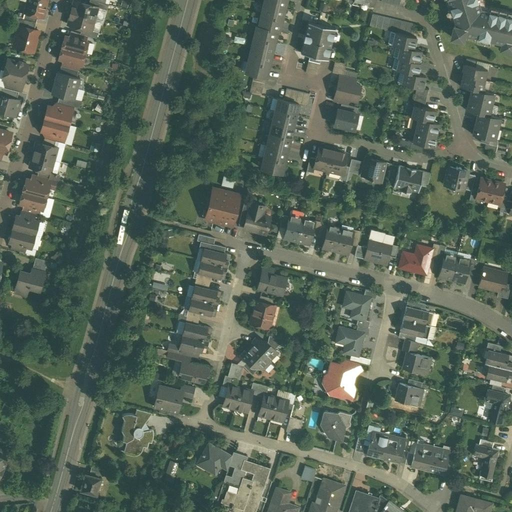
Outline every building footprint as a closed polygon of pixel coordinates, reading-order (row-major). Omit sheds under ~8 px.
[(47,0),(29,0),(29,1),(27,1),(24,12),(38,16),(42,17),(47,0)] [(92,0),(89,0),(88,5),(97,7),(97,8),(103,10),(104,3),(92,0)] [(286,0),(263,0),(263,3),(285,8),(286,0)] [(450,0),(458,25),(455,24),(452,38),(466,41),(467,34),(503,43),(501,50),(511,52),(511,16),(482,9),(479,0),(450,0)] [(88,5),(74,1),(71,13),(94,19),(97,8),(97,7),(88,5)] [(285,8),(263,3),(260,15),(282,20),(285,8)] [(38,16),(24,12),(23,18),(36,22),(38,16)] [(94,19),(71,13),(68,24),(82,28),(91,31),(94,19)] [(389,18),(372,14),(369,26),(386,30),(389,18)] [(282,20),(260,15),(258,26),(277,31),(279,32),(282,20)] [(23,18),(20,26),(34,30),(36,22),(23,18)] [(395,20),(389,18),(386,30),(391,31),(392,32),(395,20)] [(401,21),(395,20),(392,32),(398,33),(401,21)] [(407,23),(401,21),(398,33),(404,34),(407,23)] [(335,28),(308,22),(305,34),(304,34),(303,40),(303,41),(300,53),(310,55),(321,58),(327,59),(335,28)] [(413,24),(407,23),(404,34),(410,36),(413,24)] [(34,30),(20,26),(17,39),(19,40),(17,48),(32,52),(34,44),(35,44),(39,31),(34,30)] [(258,26),(256,26),(253,38),(275,43),(277,31),(258,26)] [(91,31),(82,28),(80,34),(87,36),(93,37),(94,32),(91,31)] [(392,32),(391,31),(388,43),(396,45),(413,49),(416,37),(410,36),(404,34),(398,33),(392,32)] [(80,34),(74,32),(72,38),(86,42),(87,36),(80,34)] [(72,38),(66,36),(65,40),(64,40),(61,47),(85,54),(88,42),(86,42),(72,38)] [(275,43),(253,38),(250,49),(272,54),(275,43)] [(413,49),(396,45),(393,57),(395,57),(418,63),(421,51),(413,49)] [(85,54),(61,47),(59,55),(60,56),(59,59),(66,61),(80,65),(81,65),(85,54)] [(272,54),(250,49),(248,61),(269,66),(272,54)] [(321,58),(310,55),(308,61),(319,64),(321,58)] [(418,63),(395,57),(392,69),(400,71),(417,75),(420,63),(418,63)] [(17,62),(7,59),(2,79),(7,80),(21,84),(22,84),(28,65),(22,63),(21,62),(18,61),(17,62)] [(478,61),(467,59),(465,64),(476,67),(478,61)] [(80,65),(66,61),(64,67),(78,71),(80,65)] [(269,66),(248,61),(245,73),(254,75),(265,78),(266,78),(269,66)] [(308,61),(307,67),(318,70),(320,64),(319,64),(308,61)] [(346,64),(335,61),(333,67),(345,70),(346,64)] [(476,67),(465,64),(463,76),(485,81),(488,70),(476,67)] [(64,67),(61,66),(59,72),(77,77),(79,71),(64,67)] [(318,70),(307,67),(305,73),(317,75),(318,70)] [(345,70),(333,67),(332,73),(340,75),(344,76),(345,70)] [(358,73),(345,70),(344,76),(356,79),(358,73)] [(417,75),(400,71),(397,83),(416,87),(422,89),(425,77),(417,75)] [(59,72),(57,72),(54,83),(77,89),(80,78),(77,77),(59,72)] [(265,78),(254,75),(252,81),(264,83),(265,78)] [(344,76),(340,75),(339,81),(355,85),(356,79),(344,76)] [(485,81),(463,76),(460,87),(471,89),(483,92),(483,91),(485,81)] [(21,84),(7,80),(5,88),(18,92),(21,84)] [(264,83),(252,81),(251,87),(262,89),(264,83)] [(339,81),(338,81),(335,96),(349,100),(349,99),(356,101),(358,95),(358,96),(360,86),(355,85),(339,81)] [(77,89),(54,83),(51,94),(59,96),(74,100),(74,99),(77,89)] [(5,88),(1,87),(0,90),(0,95),(16,100),(18,92),(5,88)] [(262,89),(251,87),(249,92),(261,95),(262,89)] [(422,89),(416,87),(415,93),(427,96),(428,90),(422,89)] [(292,90),(286,89),(283,100),(289,102),(292,90)] [(483,92),(471,89),(469,100),(491,105),(494,94),(483,91),(483,92)] [(298,92),(292,90),(289,102),(295,103),(298,92)] [(304,93),(298,92),(295,103),(299,104),(301,105),(304,93)] [(304,93),(301,105),(307,106),(309,94),(304,93)] [(427,96),(415,93),(413,99),(425,102),(427,96)] [(0,95),(0,111),(14,116),(16,110),(17,111),(19,105),(15,104),(16,100),(0,95)] [(74,100),(59,96),(57,102),(73,107),(80,108),(82,101),(74,99),(74,100)] [(349,100),(335,96),(334,102),(341,104),(348,105),(347,105),(349,100)] [(283,100),(277,99),(274,111),(296,116),(299,104),(295,103),(289,102),(283,100)] [(425,102),(413,99),(412,105),(424,108),(425,102)] [(491,105),(469,100),(466,111),(477,113),(489,116),(489,115),(491,105)] [(73,107),(57,102),(56,108),(71,112),(73,107)] [(348,105),(341,104),(340,110),(357,114),(358,108),(348,105)] [(412,105),(410,104),(407,116),(413,118),(432,122),(435,110),(424,108),(412,105)] [(71,112),(56,108),(48,106),(44,118),(68,125),(71,112)] [(340,110),(338,109),(334,125),(353,129),(357,114),(340,110)] [(296,116),(274,111),(272,122),(293,128),(296,116)] [(489,116),(477,113),(475,124),(498,129),(500,118),(489,115),(489,116)] [(68,125),(44,118),(41,131),(49,133),(65,137),(68,125)] [(432,122),(413,118),(411,130),(436,136),(439,124),(432,122)] [(293,128),(272,122),(269,134),(290,139),(293,128)] [(498,129),(475,124),(472,135),(482,137),(495,140),(498,129)] [(11,133),(0,130),(0,151),(2,152),(4,152),(6,144),(8,144),(11,133)] [(436,136),(411,130),(408,142),(423,145),(433,147),(436,136)] [(65,137),(49,133),(47,139),(56,141),(63,143),(65,137)] [(290,139),(269,134),(266,146),(288,151),(290,139)] [(495,140),(482,137),(480,143),(485,144),(496,146),(497,141),(495,140)] [(47,139),(44,138),(43,144),(54,147),(56,141),(47,139)] [(408,142),(399,140),(398,145),(421,151),(423,145),(408,142)] [(43,144),(36,142),(32,155),(54,160),(57,148),(54,147),(43,144)] [(496,146),(485,144),(484,149),(495,152),(496,146)] [(288,151),(266,146),(263,157),(285,162),(288,151)] [(332,150),(319,147),(316,159),(314,168),(314,169),(327,172),(332,150)] [(346,153),(332,150),(327,172),(340,175),(341,175),(343,166),(346,153)] [(54,160),(32,155),(29,167),(40,170),(50,173),(54,160)] [(285,162),(263,157),(261,169),(282,174),(285,162)] [(316,159),(310,158),(306,172),(313,173),(314,169),(314,168),(316,159)] [(385,163),(365,158),(364,163),(361,175),(371,178),(370,180),(381,182),(385,163)] [(364,163),(351,160),(349,167),(348,172),(361,175),(364,163)] [(349,167),(343,166),(341,175),(340,175),(339,180),(346,181),(348,172),(349,167)] [(423,172),(399,166),(393,187),(401,189),(400,191),(410,193),(411,191),(418,193),(420,186),(423,172)] [(461,169),(459,166),(455,168),(449,166),(444,186),(463,190),(463,189),(467,174),(468,171),(461,169)] [(50,173),(40,170),(39,176),(49,179),(57,181),(58,175),(56,174),(50,173)] [(430,174),(423,172),(420,186),(427,187),(430,174)] [(235,177),(224,174),(221,185),(232,188),(235,177)] [(475,176),(467,174),(463,189),(471,191),(472,188),(475,176)] [(39,176),(35,175),(34,181),(47,184),(49,179),(39,176)] [(492,181),(480,178),(478,190),(476,198),(487,201),(492,181)] [(34,181),(27,179),(26,183),(25,182),(22,191),(46,198),(48,188),(49,185),(47,184),(34,181)] [(57,181),(49,179),(47,184),(49,185),(48,188),(54,190),(57,181)] [(504,184),(492,181),(487,201),(498,204),(499,204),(501,196),(504,184)] [(239,195),(212,188),(204,219),(232,226),(236,210),(234,210),(235,206),(237,206),(239,195)] [(478,190),(472,188),(471,191),(469,200),(475,202),(476,198),(478,190)] [(46,198),(22,191),(20,200),(21,200),(20,204),(27,206),(40,210),(42,210),(46,198)] [(507,197),(501,196),(499,204),(498,204),(497,207),(504,209),(506,201),(507,197)] [(511,203),(511,202),(506,201),(504,209),(503,212),(509,214),(511,203)] [(265,206),(250,202),(249,205),(244,226),(243,229),(265,234),(270,217),(262,215),(265,206)] [(243,203),(238,225),(244,226),(249,205),(243,203)] [(40,210),(27,206),(25,212),(34,214),(39,215),(40,210)] [(303,212),(292,209),(290,211),(289,214),(288,214),(288,216),(301,220),(303,212)] [(25,212),(21,211),(20,216),(33,220),(34,214),(25,212)] [(20,216),(16,215),(12,229),(35,235),(38,221),(33,220),(20,216)] [(288,216),(282,215),(279,226),(285,228),(288,216)] [(301,220),(288,216),(285,228),(282,238),(296,242),(301,220)] [(314,223),(301,220),(296,241),(309,245),(312,234),(314,223)] [(321,222),(315,220),(314,223),(312,234),(318,236),(321,224),(321,222)] [(327,226),(321,224),(318,236),(324,237),(327,226)] [(340,227),(327,224),(327,226),(324,237),(321,248),(335,251),(340,227)] [(353,231),(340,227),(335,251),(348,255),(350,244),(354,231),(353,231)] [(35,235),(12,229),(9,242),(13,244),(26,247),(31,248),(35,235)] [(360,231),(353,229),(353,231),(354,231),(350,244),(357,246),(360,231)] [(392,244),(382,242),(384,233),(371,229),(366,248),(364,257),(378,261),(377,262),(387,264),(389,256),(392,244)] [(214,237),(198,234),(196,240),(200,240),(213,243),(214,237)] [(213,243),(200,240),(198,247),(203,248),(203,247),(223,252),(225,247),(213,243)] [(439,245),(433,243),(432,249),(430,257),(436,258),(438,249),(439,245)] [(26,247),(13,244),(11,249),(24,253),(26,247)] [(398,246),(392,244),(389,256),(395,257),(398,246)] [(364,257),(366,248),(357,246),(355,255),(364,257)] [(419,246),(417,255),(402,252),(398,267),(426,274),(430,257),(432,249),(419,246)] [(223,252),(203,247),(203,248),(200,260),(226,266),(228,261),(230,254),(223,252)] [(458,252),(445,248),(444,251),(444,253),(443,253),(443,255),(456,259),(458,252)] [(436,258),(434,265),(440,266),(443,255),(443,253),(444,253),(444,251),(438,249),(436,258)] [(456,259),(443,255),(440,266),(437,277),(451,280),(456,259)] [(477,259),(470,258),(469,262),(470,262),(467,274),(473,275),(477,259)] [(469,262),(456,259),(451,280),(465,284),(467,274),(470,262),(469,262)] [(226,266),(200,260),(197,272),(211,276),(224,279),(225,272),(225,271),(226,266)] [(274,268),(262,265),(261,271),(262,271),(273,274),(274,268)] [(507,274),(482,268),(478,286),(498,291),(499,291),(500,283),(504,284),(507,274)] [(44,273),(32,269),(31,274),(20,271),(15,290),(26,293),(28,288),(39,291),(44,273)] [(273,274),(262,271),(258,289),(273,292),(273,290),(283,292),(286,277),(273,274)] [(211,276),(197,272),(195,278),(209,282),(211,276)] [(209,282),(195,278),(194,284),(208,288),(209,282)] [(504,284),(500,283),(499,291),(498,291),(497,296),(507,298),(510,285),(504,284)] [(208,288),(194,284),(191,297),(217,303),(218,298),(219,298),(221,291),(208,288)] [(377,293),(365,290),(363,296),(370,297),(370,298),(375,299),(377,293)] [(363,296),(346,291),(342,306),(352,309),(350,317),(357,319),(365,321),(365,320),(370,298),(370,297),(363,296)] [(274,299),(260,295),(258,301),(272,305),(274,299)] [(217,303),(191,297),(187,310),(200,313),(214,316),(216,309),(217,303)] [(258,301),(256,301),(250,323),(266,327),(268,319),(271,319),(275,305),(272,305),(258,301)] [(425,305),(413,302),(412,308),(424,311),(425,305)] [(412,308),(406,306),(403,319),(430,326),(433,313),(412,308)] [(200,313),(187,310),(186,315),(199,318),(200,313)] [(199,318),(186,315),(184,321),(197,324),(199,318)] [(369,321),(365,320),(365,321),(357,319),(356,325),(357,325),(368,328),(369,321)] [(430,326),(403,319),(399,332),(416,336),(427,338),(430,326)] [(197,324),(184,321),(181,333),(208,340),(209,335),(210,335),(211,328),(197,324)] [(368,328),(357,325),(356,331),(364,333),(363,333),(367,334),(369,328),(368,328)] [(356,331),(339,327),(335,342),(345,344),(343,352),(358,356),(363,333),(364,333),(356,331)] [(416,336),(399,332),(398,337),(405,339),(415,341),(416,336)] [(208,340),(181,333),(178,346),(192,350),(205,353),(207,346),(206,346),(208,340)] [(282,339),(269,335),(267,342),(275,349),(281,343),(282,339)] [(267,342),(255,339),(253,341),(254,342),(249,346),(250,347),(256,353),(261,354),(268,361),(275,353),(274,352),(276,351),(275,349),(267,342)] [(415,341),(405,339),(403,351),(407,352),(415,354),(418,342),(415,341)] [(501,346),(487,342),(486,349),(487,350),(487,349),(499,352),(501,346)] [(178,346),(169,343),(168,349),(168,350),(191,355),(192,350),(178,346)] [(256,353),(250,347),(241,356),(243,357),(246,361),(251,365),(257,367),(263,368),(269,362),(268,361),(261,354),(256,353)] [(511,355),(499,352),(487,349),(487,350),(484,363),(488,364),(511,370),(511,366),(511,355)] [(191,355),(168,350),(166,356),(181,359),(189,361),(191,355)] [(415,354),(407,352),(403,369),(423,373),(424,367),(428,368),(430,358),(415,354)] [(243,357),(237,364),(231,362),(227,375),(239,379),(243,365),(242,365),(246,361),(243,357)] [(189,361),(181,359),(178,370),(181,371),(179,377),(204,383),(206,375),(208,375),(210,366),(189,361)] [(350,360),(346,359),(343,360),(342,364),(352,376),(362,370),(358,362),(350,360)] [(251,365),(246,361),(242,365),(243,365),(252,374),(256,369),(257,367),(251,365)] [(342,364),(334,362),(334,364),(330,363),(327,376),(325,375),(323,382),(326,388),(331,390),(330,394),(352,400),(354,388),(352,385),(353,383),(351,382),(350,381),(351,377),(352,376),(342,364)] [(511,370),(488,364),(485,377),(502,381),(511,383),(511,382),(511,370)] [(232,377),(225,375),(222,385),(228,387),(228,384),(230,385),(232,377)] [(502,381),(490,378),(489,384),(492,385),(500,387),(502,381)] [(422,382),(408,379),(407,385),(420,388),(422,382)] [(260,385),(252,383),(250,390),(252,391),(251,393),(257,395),(260,385)] [(407,385),(399,383),(395,400),(418,405),(422,389),(420,388),(407,385)] [(180,389),(160,384),(156,398),(160,399),(158,407),(177,412),(182,395),(183,390),(180,389)] [(195,387),(181,384),(180,389),(183,390),(182,395),(192,398),(195,387)] [(230,385),(228,384),(228,387),(223,405),(235,408),(240,388),(230,385)] [(268,387),(260,385),(257,395),(264,396),(264,394),(266,394),(268,387)] [(500,387),(492,385),(491,391),(502,393),(504,388),(500,387)] [(250,390),(240,388),(235,408),(246,411),(251,393),(252,391),(250,390)] [(491,391),(487,390),(485,400),(494,402),(490,419),(503,422),(509,395),(502,393),(491,391)] [(295,394),(288,392),(286,400),(288,400),(287,402),(293,404),(295,394)] [(266,394),(264,394),(264,396),(259,415),(270,418),(276,397),(266,394)] [(286,400),(276,397),(270,418),(282,421),(287,402),(288,400),(286,400)] [(450,413),(462,416),(464,409),(451,406),(450,413)] [(152,413),(136,409),(134,413),(137,414),(136,419),(145,422),(152,413)] [(336,414),(326,411),(323,413),(320,424),(328,436),(339,439),(341,437),(344,426),(349,424),(349,422),(351,415),(339,412),(336,414)] [(145,422),(136,419),(137,414),(134,413),(131,413),(128,412),(126,413),(124,413),(121,414),(124,419),(121,429),(124,434),(123,440),(126,441),(125,445),(132,455),(136,455),(140,453),(142,449),(143,445),(147,446),(150,437),(153,437),(153,435),(153,433),(153,430),(153,428),(146,429),(144,424),(145,422)] [(302,420),(290,417),(286,431),(298,434),(302,420)] [(380,426),(369,423),(366,431),(371,432),(378,434),(378,432),(379,432),(380,426)] [(379,432),(378,432),(378,434),(371,432),(366,454),(383,458),(388,434),(379,432)] [(364,436),(359,434),(354,451),(360,452),(364,436)] [(405,439),(388,434),(383,458),(399,462),(402,450),(405,439)] [(494,442),(480,439),(479,445),(492,448),(494,442)] [(433,446),(416,442),(413,454),(410,465),(427,470),(433,446)] [(226,453),(209,443),(198,460),(208,466),(206,468),(215,474),(220,465),(219,464),(226,453)] [(479,445),(475,444),(473,455),(483,457),(478,478),(491,481),(499,450),(492,448),(479,445)] [(450,450),(433,446),(427,470),(444,474),(447,462),(450,450)] [(408,452),(402,450),(399,462),(405,463),(408,452)] [(247,456),(233,451),(232,456),(229,465),(234,467),(243,470),(246,460),(247,456)] [(413,454),(408,452),(405,463),(405,464),(410,465),(413,454)] [(226,453),(219,464),(220,465),(227,469),(229,465),(232,456),(226,453)] [(164,478),(170,480),(176,462),(170,460),(164,478)] [(257,464),(246,460),(243,470),(245,470),(253,473),(257,464)] [(452,463),(447,462),(444,474),(449,475),(452,463)] [(270,468),(257,464),(253,473),(251,480),(243,477),(245,470),(243,470),(234,467),(231,476),(230,478),(241,482),(239,486),(237,493),(226,490),(221,507),(235,511),(255,511),(258,503),(255,502),(259,491),(262,492),(270,468)] [(300,476),(311,480),(315,467),(303,464),(300,476)] [(103,469),(92,466),(90,474),(101,477),(103,469)] [(90,474),(85,473),(80,489),(96,493),(101,477),(90,474)] [(231,476),(226,474),(224,481),(239,486),(241,482),(230,478),(231,476)] [(291,492),(276,487),(267,511),(296,511),(299,507),(287,503),(291,492)] [(379,497),(355,490),(347,511),(358,511),(359,510),(364,511),(372,511),(377,505),(379,498),(379,497)] [(380,495),(379,496),(379,497),(379,498),(377,505),(372,511),(379,511),(388,501),(380,495)] [(488,511),(491,503),(460,495),(455,511),(488,511)] [(402,511),(388,501),(379,511),(402,511)]
